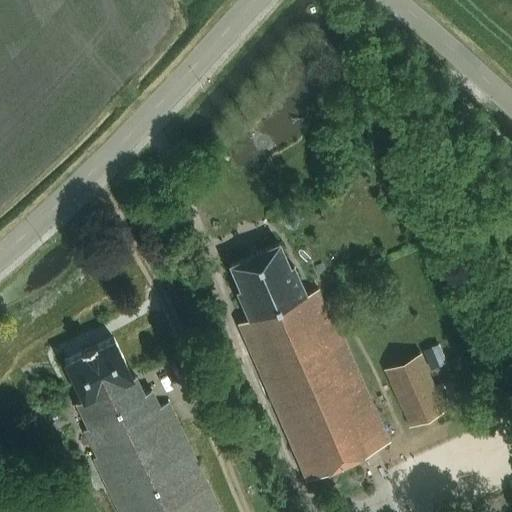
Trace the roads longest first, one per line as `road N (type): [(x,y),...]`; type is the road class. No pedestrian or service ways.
road 1 (tertiary): [(0,259),(89,178),(256,0)]
road 2 (unclassified): [(511,107),(397,0)]
